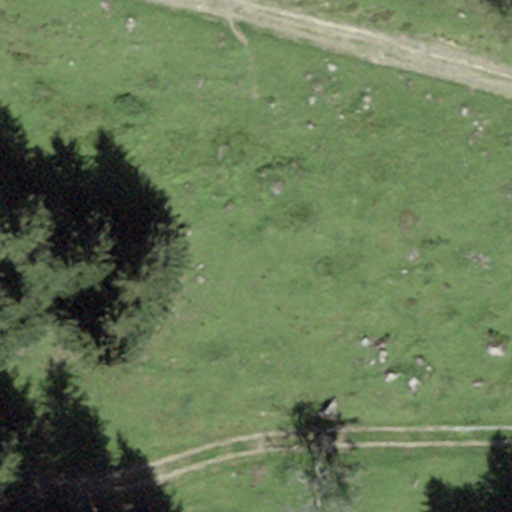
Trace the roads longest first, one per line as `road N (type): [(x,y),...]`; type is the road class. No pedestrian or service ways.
road 1 (track): [(0,486),(74,491),(294,442),(511,435)]
road 2 (track): [(511,80),(272,0)]
